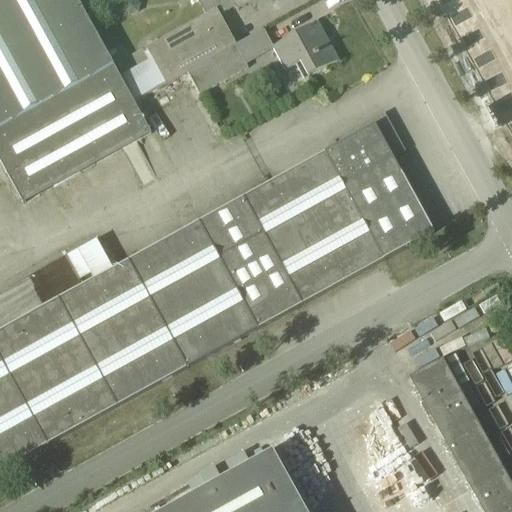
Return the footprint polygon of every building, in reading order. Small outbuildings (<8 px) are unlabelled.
[(196,0),(206,17),(216,11),(220,17),(235,8),(236,12),(257,0),(196,0)] [(511,0),(486,0),(511,50),(511,0)] [(133,103),(187,73),(234,47),(236,46),(220,17),(216,11),(206,17),(146,49),(152,60),(120,78),(133,103)] [(318,24),(272,49),(274,52),(285,72),(300,64),(308,79),(339,62),(318,24)] [(244,328),(439,239),(381,115),(374,118),(381,134),(108,258),(99,239),(67,254),(84,292),(0,330),(0,441),(10,437),(18,453),(194,373),(185,353),(193,349),(190,342),(178,348),(175,340),(237,312),(244,328)] [(484,511),(511,511),(511,493),(442,365),(412,381),(484,511)] [(173,511),(301,511),(272,458),(252,469),(244,454),(188,485),(195,500),(173,511)]
